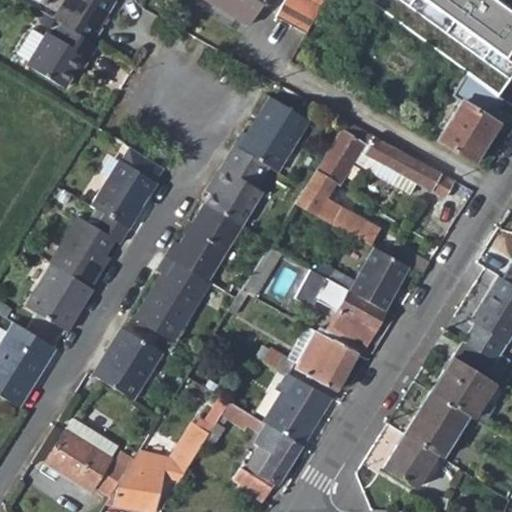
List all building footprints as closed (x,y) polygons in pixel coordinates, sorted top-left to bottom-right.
[(63,0),(54,15),(62,20),(92,38),(101,24),(99,23),(112,0),(63,0)] [(197,0),(247,26),(261,0),(197,0)] [(285,0),(276,19),(305,34),(319,9),(301,0),(285,0)] [(301,0),(319,9),(323,0),(301,0)] [(511,10),(497,0),(395,0),(509,82),(511,77),(511,10)] [(46,29),(26,63),(64,85),(83,52),(88,55),(96,40),(92,38),(62,20),(54,34),(46,29)] [(459,101),(437,140),(473,163),(496,124),(488,119),(500,99),(464,73),(450,96),(459,101)] [(241,128),(233,141),(271,164),(276,167),(306,117),(268,95),(246,131),(241,128)] [(344,121),(338,130),(362,144),(368,133),(344,121)] [(338,130),(313,170),(334,182),(338,185),(362,144),(338,130)] [(365,145),(360,153),(378,163),(397,173),(441,196),(450,180),(368,133),(362,144),(365,145)] [(225,165),(204,200),(240,222),(261,188),(257,186),(271,164),(233,141),(220,163),(225,165)] [(119,154),(91,201),(105,210),(130,225),(158,178),(154,176),(161,164),(129,145),(122,157),(119,154)] [(378,163),(373,173),(391,183),(397,173),(378,163)] [(304,185),(293,202),(370,247),(381,228),(325,196),(334,182),(313,170),(304,185)] [(174,239),(166,252),(207,277),(240,222),(204,200),(189,224),(192,226),(188,232),(185,230),(178,242),(174,239)] [(77,215),(50,258),(52,260),(89,283),(97,270),(94,268),(113,236),(120,240),(130,225),(105,210),(96,225),(77,215)] [(511,229),(498,225),(486,244),(501,253),(495,274),(499,277),(511,286),(511,229)] [(486,244),(475,262),(495,274),(501,253),(486,244)] [(266,246),(239,289),(253,296),(279,253),(266,246)] [(350,281),(345,290),(383,312),(408,269),(398,263),(370,247),(350,281)] [(405,251),(398,263),(408,269),(419,275),(427,263),(405,251)] [(161,271),(134,315),(172,338),(208,278),(207,277),(166,252),(156,268),(161,271)] [(30,296),(27,301),(68,325),(71,320),(93,285),(89,283),(52,260),(30,296)] [(309,270),(293,298),(311,309),(315,301),(335,313),(323,335),(355,352),(358,347),(361,349),(383,312),(345,290),(327,280),(309,270)] [(333,270),(327,280),(345,290),(350,281),(333,270)] [(473,326),(463,343),(496,364),(506,347),(504,346),(511,333),(511,286),(499,277),(469,324),(473,326)] [(14,319),(0,342),(0,392),(20,404),(38,375),(34,373),(45,355),(48,358),(56,345),(14,319)] [(122,324),(93,371),(137,398),(166,351),(122,324)] [(314,330),(294,368),(333,390),(355,352),(323,335),(314,330)] [(460,341),(429,391),(467,414),(472,417),(502,368),(496,364),(463,343),(460,341)] [(45,355),(34,373),(38,375),(48,358),(45,355)] [(282,355),(275,368),(284,374),(286,375),(292,362),(282,355)] [(285,392),(266,425),(300,444),(328,398),(286,375),(284,374),(276,386),(285,392)] [(429,391),(401,434),(434,455),(439,458),(467,414),(429,391)] [(207,433),(199,446),(206,450),(227,419),(243,428),(245,425),(258,433),(264,424),(227,402),(219,414),(207,433)] [(71,420),(65,430),(128,467),(134,457),(71,420)] [(115,487),(113,505),(147,511),(150,511),(159,474),(179,478),(199,446),(207,433),(193,424),(171,460),(136,453),(134,457),(128,467),(115,487)] [(241,463),(231,480),(237,484),(236,487),(261,503),(273,481),(276,483),(300,444),(266,425),(264,424),(258,433),(253,443),(256,446),(245,466),(241,463)] [(65,430),(43,464),(88,491),(91,486),(109,497),(115,487),(128,467),(65,430)] [(401,434),(380,466),(414,486),(434,455),(401,434)]
